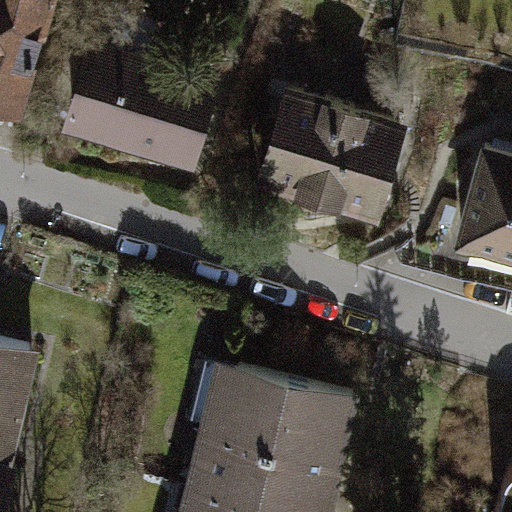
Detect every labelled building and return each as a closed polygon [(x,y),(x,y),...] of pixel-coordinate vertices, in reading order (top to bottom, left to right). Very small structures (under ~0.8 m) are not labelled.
[(0,0),(0,90),(45,104),(77,0),(0,0)] [(220,158),(242,88),(106,44),(83,113),(220,158)] [(427,113),(306,79),(279,175),(401,209),(427,113)] [(511,247),(511,136),(502,134),(474,237),(511,247)] [(18,511),(58,344),(0,331),(0,511),(18,511)] [(348,511),(372,388),(216,358),(186,511),(348,511)]
